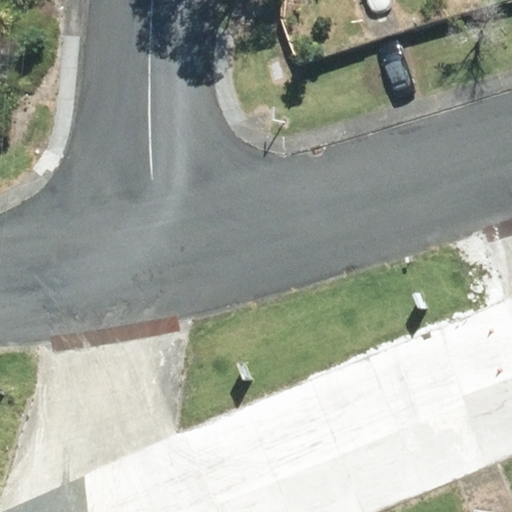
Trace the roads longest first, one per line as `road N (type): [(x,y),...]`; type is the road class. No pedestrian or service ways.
road 1 (residential): [(169,260),(285,235),(511,163)]
road 2 (residential): [(159,0),(158,181),(169,260)]
road 3 (residential): [(0,280),(169,260)]
